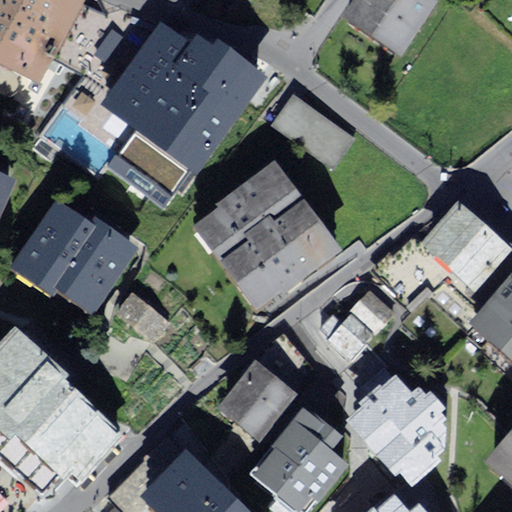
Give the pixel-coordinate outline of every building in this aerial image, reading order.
[(79,0),(0,0),(0,63),(36,84),(81,1),(79,0)] [(355,0),(345,15),(397,50),(431,0),(355,0)] [(188,48),(158,28),(105,107),(196,175),(259,81),(195,38),(188,48)] [(294,98),(273,125),(332,166),(352,138),(294,98)] [(277,163),(194,221),(255,308),(338,250),(313,215),(277,163)] [(0,177),(0,212),(13,184),(0,177)] [(66,196),(11,269),(74,316),(129,244),(66,196)] [(459,197),(421,239),(450,266),(472,286),(510,244),(459,197)] [(421,239),(415,232),(375,272),(410,307),(450,266),(421,239)] [(472,286),(454,306),(511,358),(511,242),(510,244),(472,286)] [(375,330),(391,315),(369,291),(353,305),(375,330)] [(133,293),(118,313),(152,338),(167,319),(133,293)] [(350,317),(332,335),(350,353),(368,335),(350,317)] [(0,462),(37,500),(48,483),(64,497),(125,431),(15,333),(0,348),(0,462)] [(252,354),(211,412),(260,447),(301,389),(252,354)] [(390,374),(356,407),(410,462),(444,428),(390,374)] [(296,412),(260,461),(312,499),(349,450),(296,412)] [(511,428),(489,458),(511,475),(511,428)] [(250,511),(186,441),(137,486),(159,511),(250,511)] [(415,511),(399,492),(373,511),(415,511)]
